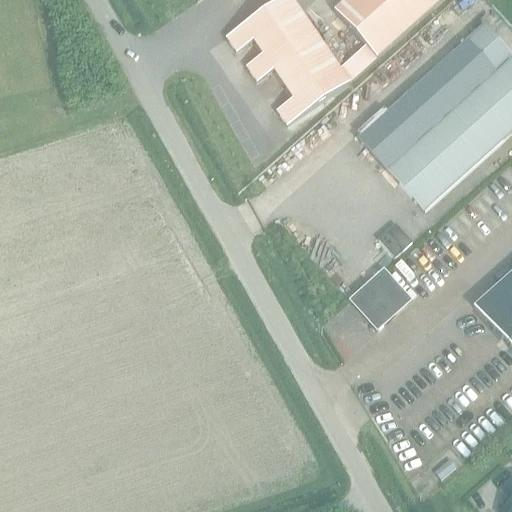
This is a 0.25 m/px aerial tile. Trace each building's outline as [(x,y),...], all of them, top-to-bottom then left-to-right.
[(252,45),(262,58),(308,27),(289,0),(283,0),(225,40),(236,56),(252,45)] [(376,62),(401,40),(365,0),(349,0),(333,15),(376,62)] [(410,0),(365,0),(401,40),(426,17),(410,0)] [(410,0),(426,17),(445,0),(410,0)] [(273,74),(282,88),(328,57),(308,27),(262,58),(245,70),(256,86),(273,74)] [(387,116),(383,111),(356,136),(360,140),(358,142),(423,215),(511,134),(511,63),(482,30),(387,116)] [(328,57),(282,88),(292,102),(275,114),(286,129),(349,86),(328,57)] [(511,280),(475,313),(511,354),(511,280)] [(350,302),(377,332),(396,316),(368,285),(350,302)] [(511,504),(503,511),(511,511),(511,483),(501,493),(511,504)]
